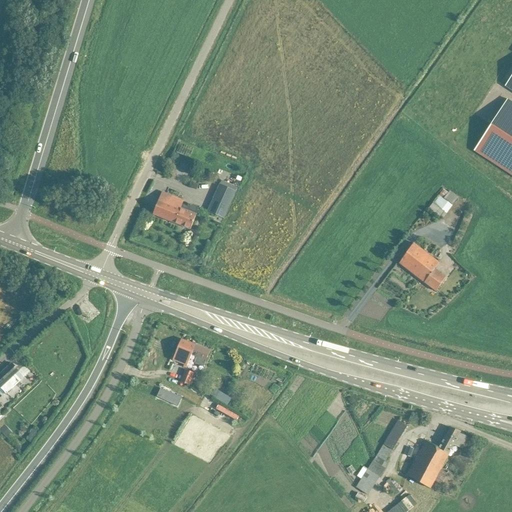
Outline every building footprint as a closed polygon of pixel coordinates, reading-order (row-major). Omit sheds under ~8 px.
[(511,102),(507,99),(474,151),(511,175),(511,102)] [(237,188),(222,181),(208,212),(223,219),(237,188)] [(444,190),(429,209),(439,217),(443,211),(446,213),(458,198),(450,191),(448,193),(444,190)] [(184,201),(171,196),(162,192),(153,215),(190,230),(196,215),(199,208),(188,204),(187,207),(182,205),(184,201)] [(439,263),(421,249),(413,243),(398,263),(435,291),(445,278),(434,270),(439,263)] [(204,367),(206,361),(210,351),(181,340),(173,360),(184,365),(183,367),(186,368),(192,355),(197,357),(194,363),(204,367)] [(19,371),(18,371),(12,364),(0,374),(0,388),(1,388),(6,394),(19,382),(13,376),(19,371)] [(194,374),(185,370),(180,382),(191,386),(194,380),(191,379),(194,374)] [(181,397),(159,387),(156,395),(177,405),(181,397)] [(368,495),(379,477),(387,463),(386,462),(407,426),(398,420),(368,470),(363,467),(357,477),(361,479),(356,488),(368,495)] [(424,441),(422,445),(424,446),(406,476),(429,489),(433,481),(440,485),(446,474),(440,470),(454,445),(461,449),(463,446),(467,437),(459,433),(460,432),(450,428),(439,449),(424,441)] [(369,469),(374,459),(370,456),(364,467),(369,469)] [(389,505),(392,511),(398,511),(415,503),(410,494),(389,505)]
